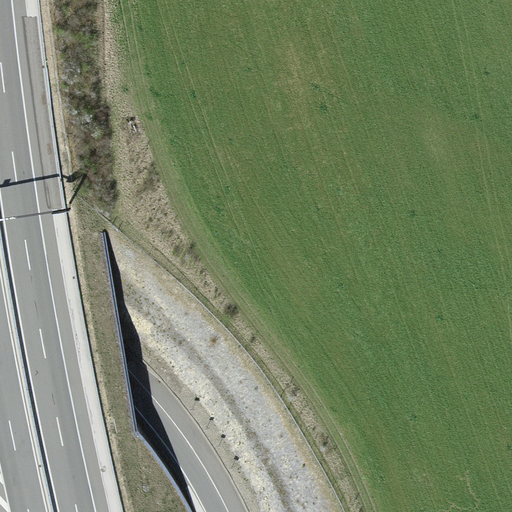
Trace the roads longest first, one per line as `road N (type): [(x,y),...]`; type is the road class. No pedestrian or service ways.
road 1 (motorway): [(77,511),(24,236),(0,59)]
road 2 (motorway): [(214,511),(162,422),(128,383),(0,294)]
road 3 (motorway): [(0,373),(28,511)]
